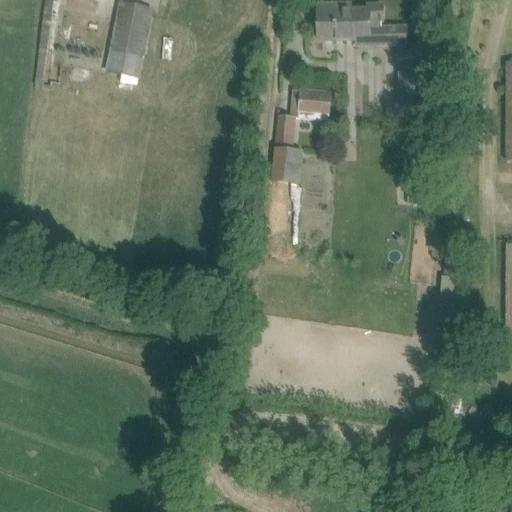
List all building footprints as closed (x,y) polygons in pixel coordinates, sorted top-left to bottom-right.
[(44,0),(34,85),(60,88),(62,67),(54,66),(61,0),(44,0)] [(121,5),(107,72),(139,78),(152,11),(121,5)] [(320,41),(355,40),(355,47),(388,46),(388,43),(405,42),(405,46),(406,46),(406,28),(370,29),(369,11),(341,12),(340,5),(319,6),(320,41)] [(234,27),(193,19),(188,45),(172,42),(165,79),(188,84),(191,71),(218,76),(224,77),(234,27)] [(406,60),(398,60),(399,110),(436,109),(436,92),(442,91),(441,50),(435,50),(435,48),(406,49),(406,60)] [(331,94),(292,90),(290,117),(278,115),(271,181),(300,184),(304,150),(293,149),(296,118),(329,121),(329,114),(331,94)] [(406,138),(408,183),(408,206),(432,205),(432,181),(430,137),(406,138)] [(431,226),(430,249),(448,250),(450,222),(438,220),(437,227),(431,226)] [(443,279),(441,298),(460,299),(462,281),(443,279)]
